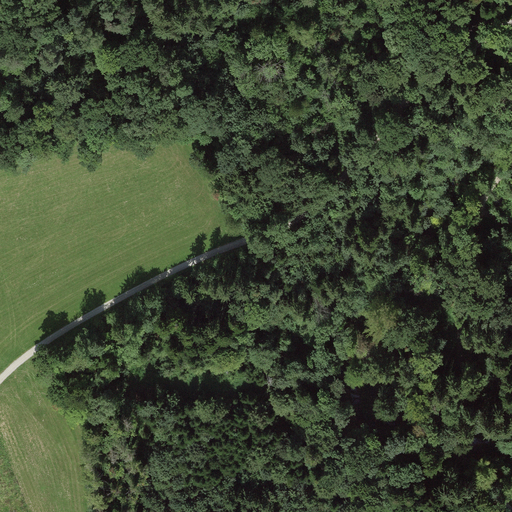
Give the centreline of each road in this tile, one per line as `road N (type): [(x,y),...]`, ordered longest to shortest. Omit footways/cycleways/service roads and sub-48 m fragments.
road 1 (track): [(0,380),(85,316),(297,220),(380,135),(511,32)]
road 2 (track): [(511,511),(467,462),(455,425),(462,252),(492,188),(511,166)]
